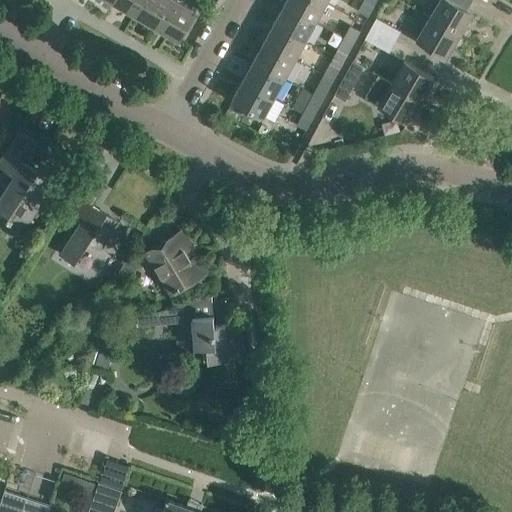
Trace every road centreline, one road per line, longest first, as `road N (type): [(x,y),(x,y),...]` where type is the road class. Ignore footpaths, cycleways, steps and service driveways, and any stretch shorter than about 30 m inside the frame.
road 1 (unclassified): [(217,156),(293,187),(390,167),(468,175)]
road 2 (unclassified): [(0,27),(168,131)]
road 3 (residential): [(191,193),(29,86)]
road 4 (unclassified): [(168,131),(240,0)]
road 5 (residential): [(0,390),(121,431),(116,448)]
road 6 (residential): [(251,306),(239,250),(216,212),(191,193)]
